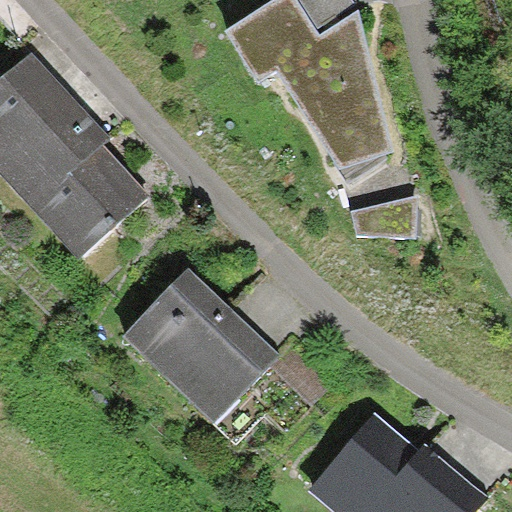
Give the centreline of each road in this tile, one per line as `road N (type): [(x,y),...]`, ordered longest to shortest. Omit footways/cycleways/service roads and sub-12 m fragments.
road 1 (residential): [(511,431),(377,343),(297,274),(37,0)]
road 2 (residential): [(511,252),(457,149),(413,0)]
